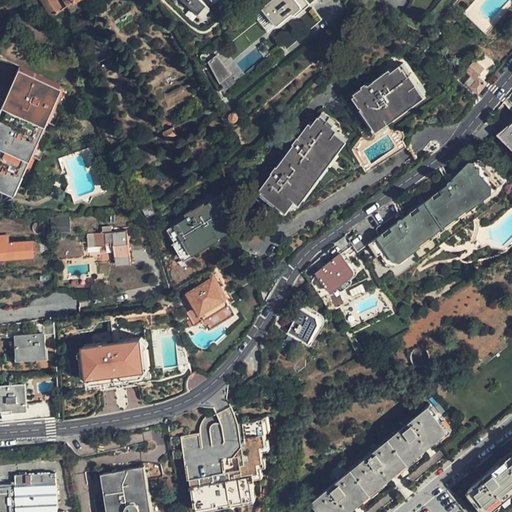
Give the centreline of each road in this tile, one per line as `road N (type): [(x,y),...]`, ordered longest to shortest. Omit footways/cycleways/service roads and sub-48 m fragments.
road 1 (secondary): [(210,386),(257,330),(299,260),(462,133)]
road 2 (secondary): [(210,386),(149,414),(0,432)]
road 3 (residential): [(404,511),(511,423)]
